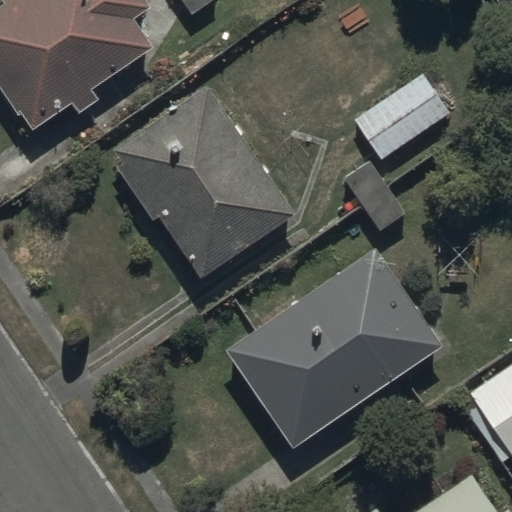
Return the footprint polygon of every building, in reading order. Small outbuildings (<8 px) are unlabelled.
[(143,0),(2,0),(6,4),(0,8),(0,86),(31,132),(70,106),(77,116),(98,102),(91,92),(152,50),(134,23),(151,12),(143,0)] [(420,74),(352,120),(380,162),(448,116),(420,74)] [(113,151),(122,163),(116,167),(152,221),(158,217),(201,280),(295,216),(208,87),(113,151)] [(366,162),(342,180),(380,231),(403,214),(366,162)] [(378,249),(225,352),(292,452),(445,349),(378,249)] [(511,364),(469,394),(511,456),(511,364)] [(510,511),(507,507),(499,511),(496,511),(472,476),(417,511),(378,511),(375,506),(366,511),(510,511)]
